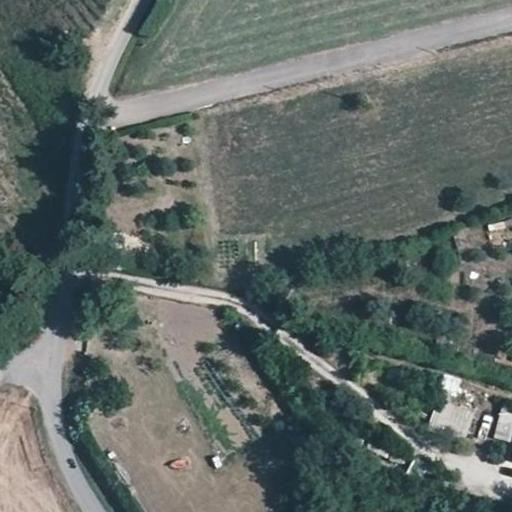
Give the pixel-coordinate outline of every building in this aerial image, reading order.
[(91,287),(89,305),(113,309),(114,307),(120,307),(122,296),(115,295),(116,291),(91,287)] [(456,398),(461,378),(442,374),(438,394),(456,398)] [(436,399),(426,430),(463,442),(473,411),(436,399)] [(511,406),(502,404),(492,437),(510,443),(511,435),(511,406)] [(413,459),(406,473),(429,483),(435,469),(413,459)]
